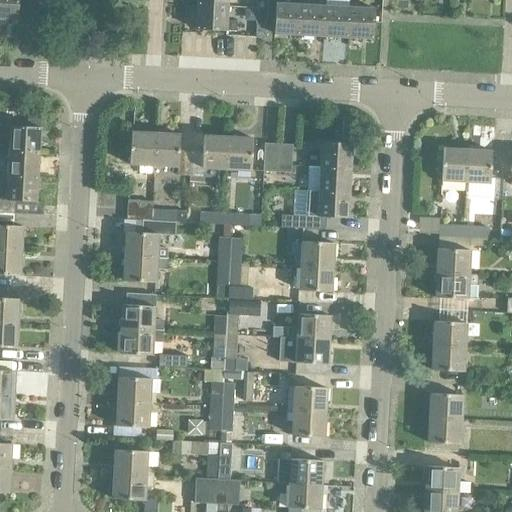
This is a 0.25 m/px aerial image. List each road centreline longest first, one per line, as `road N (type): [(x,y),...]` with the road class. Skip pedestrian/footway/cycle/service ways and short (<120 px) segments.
road 1 (residential): [(65,511),(84,76)]
road 2 (residential): [(376,511),(394,92)]
road 3 (residential): [(394,92),(84,76)]
